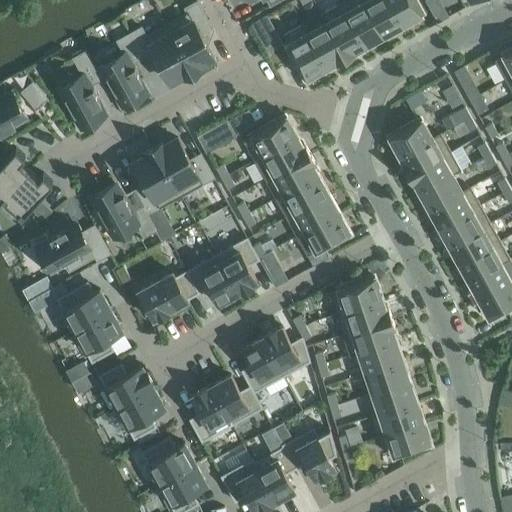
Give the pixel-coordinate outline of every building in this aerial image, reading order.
[(187,11),(166,23),(193,72),(204,66),(202,63),(214,57),(201,35),(212,29),(197,0),(185,7),(187,11)] [(363,0),(344,0),(340,2),(364,46),(383,36),(363,0)] [(363,0),(383,36),(402,25),(388,0),(363,0)] [(388,0),(402,25),(422,14),(413,0),(388,0)] [(427,0),(432,9),(439,5),(436,0),(427,0)] [(340,2),(321,13),(346,59),(357,53),(356,51),(364,46),(340,2)] [(279,7),(283,14),(290,10),(286,3),(279,7)] [(302,23),(326,67),(334,62),(336,65),(346,59),(321,13),(320,13),(325,22),(308,31),(303,23),(302,23)] [(265,15),(251,23),(252,23),(267,50),(281,42),(266,15),(265,15)] [(193,72),(166,23),(145,34),(141,26),(129,33),(143,57),(153,51),(170,81),(181,75),(183,78),(193,72)] [(307,78),(326,67),(302,23),(283,34),(292,51),(289,53),(298,68),(300,66),(307,78)] [(124,52),(101,65),(123,105),(146,92),(140,81),(142,80),(134,66),(132,67),(130,64),(143,57),(129,33),(117,40),(124,52)] [(511,49),(494,59),(505,79),(511,75),(511,49)] [(58,87),(80,128),(107,113),(91,84),(101,78),(86,50),(73,57),(82,74),(58,87)] [(47,98),(33,81),(22,91),(35,107),(47,98)] [(471,85),(463,89),(469,99),(476,95),(471,85)] [(25,116),(12,93),(0,99),(0,129),(1,131),(15,124),(14,122),(25,116)] [(476,95),(469,99),(475,110),(482,106),(476,95)] [(465,106),(458,110),(464,120),(471,116),(465,106)] [(458,110),(441,119),(447,129),(453,126),(464,120),(458,110)] [(260,130),(243,140),(254,160),(298,135),(287,116),(275,122),(274,119),(259,128),(260,130)] [(471,116),(464,120),(469,131),(477,127),(471,116)] [(416,122),(414,119),(399,128),(401,130),(389,137),(400,155),(441,132),(432,136),(422,118),(416,122)] [(228,120),(199,136),(207,149),(235,134),(228,120)] [(492,122),(484,126),(490,137),(497,133),(492,122)] [(451,150),(441,132),(400,155),(404,164),(402,165),(407,174),(451,150)] [(302,144),(298,135),(254,160),(265,178),(310,153),(304,142),(302,144)] [(164,140),(154,146),(181,195),(214,177),(201,153),(190,159),(177,137),(166,143),(164,140)] [(485,141),(478,145),(483,156),(490,152),(485,141)] [(502,141),(495,145),(501,156),(508,152),(502,141)] [(25,155),(16,146),(0,163),(0,192),(2,194),(0,196),(0,200),(29,169),(20,160),(25,155)] [(140,153),(142,156),(134,161),(146,183),(135,189),(143,205),(148,213),(161,206),(181,195),(154,146),(140,153)] [(461,168),(451,150),(407,174),(413,184),(415,183),(419,191),(461,168)] [(490,152),(483,156),(489,166),(496,162),(490,152)] [(511,159),(508,152),(501,156),(506,166),(511,163),(511,159)] [(316,164),(310,153),(265,178),(275,197),(319,173),(314,165),(316,164)] [(223,163),(216,167),(221,178),(228,174),(223,163)] [(461,169),(461,168),(419,191),(429,209),(471,186),(470,185),(462,190),(453,174),(461,169)] [(38,177),(29,169),(0,200),(0,204),(6,198),(19,210),(13,216),(16,220),(53,180),(43,172),(38,177)] [(275,197),(285,216),(329,192),(319,173),(275,197)] [(228,174),(221,178),(227,188),(234,184),(228,174)] [(510,188),(504,177),(497,181),(503,192),(510,188)] [(138,225),(151,218),(148,213),(143,205),(133,211),(117,182),(90,197),(112,237),(137,223),(138,225)] [(481,204),(471,186),(429,209),(439,227),(481,204)] [(511,200),(511,190),(510,188),(503,192),(509,202),(511,200)] [(340,211),(329,192),(285,216),(296,235),(340,211)] [(52,211),(40,200),(31,210),(43,220),(52,211)] [(244,201),(236,205),(242,215),(249,212),(244,201)] [(490,222),(481,204),(439,227),(449,245),(490,222)] [(161,206),(148,213),(151,218),(156,228),(163,240),(175,233),(161,206)] [(351,231),(340,211),(296,235),(307,255),(324,245),(325,248),(341,240),(339,237),(351,231)] [(249,212),(242,215),(248,226),(255,222),(249,212)] [(500,240),(490,222),(449,245),(459,263),(500,240)] [(52,238),(37,246),(50,269),(65,261),(69,268),(94,255),(97,260),(110,253),(94,225),(82,232),(77,224),(66,230),(65,228),(51,236),(52,238)] [(247,236),(216,253),(237,292),(237,293),(258,282),(248,264),(259,258),(247,236)] [(272,239),(261,245),(265,252),(270,249),(276,246),(272,239)] [(510,258),(500,240),(459,263),(469,280),(510,258)] [(259,242),(252,246),(258,256),(265,252),(261,245),(259,242)] [(265,252),(258,256),(264,267),(266,270),(278,263),(270,249),(265,252)] [(216,253),(186,270),(198,292),(209,286),(218,303),(237,292),(216,253)] [(511,259),(510,258),(469,280),(479,298),(511,280),(502,263),(511,259)] [(123,264),(115,269),(123,283),(131,278),(123,264)] [(173,271),(138,290),(154,319),(174,308),(174,307),(188,299),(187,298),(198,292),(186,270),(175,276),(173,271)] [(328,292),(335,313),(382,297),(375,276),(363,280),(362,277),(345,283),(346,286),(328,292)] [(511,304),(511,280),(479,298),(489,317),(511,304)] [(87,281),(57,298),(74,329),(111,309),(99,288),(93,291),(87,281)] [(382,297),(335,313),(342,334),(392,317),(388,305),(385,306),(382,297)] [(111,309),(74,329),(92,361),(113,349),(108,338),(122,330),(111,309)] [(305,325),(299,314),(292,318),(298,329),(305,325)] [(392,317),(342,334),(349,354),(396,338),(393,329),(396,329),(392,317)] [(281,324),(261,336),(261,337),(262,336),(284,375),(310,360),(304,340),(304,339),(302,336),(291,342),(281,324)] [(311,336),(305,325),(298,329),(302,336),(304,339),(311,336)] [(284,375),(262,336),(261,337),(243,347),(252,364),(242,369),(250,385),(254,391),(264,386),(284,375)] [(396,338),(349,354),(349,355),(358,352),(365,372),(403,359),(396,338)] [(322,351),(314,353),(318,365),(325,362),(322,351)] [(80,391),(98,380),(85,358),(67,369),(80,391)] [(403,359),(365,372),(372,392),(410,379),(403,359)] [(121,362),(99,374),(117,406),(153,385),(154,386),(155,386),(143,364),(127,373),(121,362)] [(325,362),(318,365),(321,376),(329,374),(325,362)] [(212,384),(211,384),(228,416),(231,423),(262,407),(254,391),(250,385),(240,390),(231,374),(212,384)] [(285,374),(268,385),(284,412),(301,402),(285,374)] [(410,379),(372,392),(379,412),(417,400),(410,379)] [(228,416),(211,384),(212,384),(211,383),(191,394),(200,412),(190,418),(202,440),(214,433),(210,426),(228,416)] [(153,385),(117,406),(134,438),(156,425),(150,414),(165,406),(154,386),(153,385)] [(334,392),(326,394),(330,406),(337,404),(334,392)] [(417,400),(379,412),(386,433),(424,420),(417,400)] [(337,404),(330,406),(333,418),(341,415),(337,404)] [(275,425),(284,441),(294,435),(285,419),(275,425)] [(424,420),(386,433),(393,454),(431,442),(424,420)] [(283,445),(295,467),(305,461),(315,479),(336,468),(329,455),(336,451),(329,429),(318,435),(313,426),(282,444),(283,445)] [(346,434),(338,436),(342,448),(349,445),(346,434)] [(169,435),(141,451),(159,482),(196,462),(184,441),(175,446),(169,435)] [(254,461),(253,461),(275,500),(276,500),(295,489),(285,472),(295,467),(283,445),(254,461)] [(349,445),(342,448),(345,459),(353,457),(349,445)] [(252,457),(221,475),(235,500),(246,494),(256,511),(276,501),(276,500),(275,500),(253,461),(254,461),(252,457)] [(196,462),(159,482),(174,511),(180,511),(198,502),(192,491),(207,483),(196,462)]
